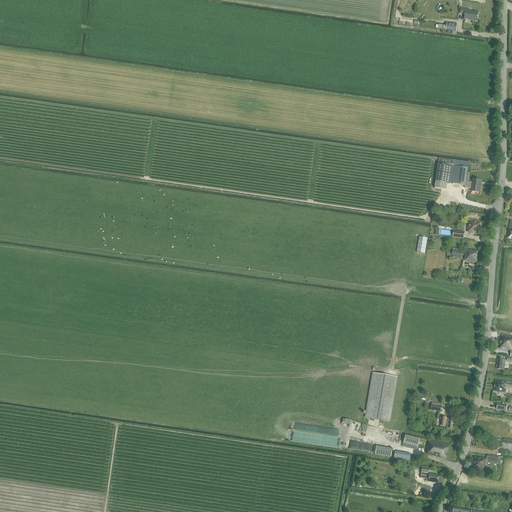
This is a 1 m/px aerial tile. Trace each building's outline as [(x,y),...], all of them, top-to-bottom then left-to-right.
[(464,18),(470,19),(469,20),(477,21),(478,13),(469,11),(469,9),(461,8),(460,14),(465,15),(464,18)] [(457,24),(447,23),(446,30),(456,32),(457,24)] [(469,162),(439,158),(435,188),(443,189),(444,182),(465,186),(465,188),(471,189),(471,191),(480,193),(482,181),(473,180),(473,183),(468,182),(469,178),(467,178),(468,168),(469,162)] [(471,234),(481,235),(483,221),(470,219),(468,232),(471,232),(471,234)] [(453,238),(464,239),(465,232),(454,231),(453,238)] [(417,252),(425,253),(427,239),(419,237),(417,252)] [(452,252),(452,257),(461,258),(462,249),(453,248),(452,252)] [(465,261),(468,262),(476,263),(478,252),(466,250),(465,261)] [(501,344),(500,349),(511,351),(511,348),(511,336),(502,335),(501,344)] [(498,365),(497,369),(504,370),(506,360),(498,359),(498,365)] [(365,418),(390,422),(397,377),(373,373),(365,418)] [(511,382),(495,380),(494,391),(505,393),(506,387),(510,388),(509,389),(511,389),(511,382)] [(497,410),(506,411),(507,403),(503,402),(503,405),(497,404),(497,410)] [(430,410),(440,411),(441,404),(431,403),(430,410)] [(446,428),(452,429),(454,418),(442,417),(440,426),(445,426),(445,425),(447,425),(446,428)] [(340,427),(357,433),(359,425),(342,419),(340,427)] [(345,437),(345,438),(358,439),(359,433),(349,431),(348,433),(342,432),(342,430),(341,430),(340,436),(345,437)] [(402,447),(416,450),(419,439),(405,435),(402,447)] [(426,454),(445,459),(449,446),(429,440),(426,451),(427,451),(426,454)] [(391,458),(392,450),(376,447),(375,456),(391,458)] [(410,461),(411,454),(395,452),(394,459),(410,461)] [(474,457),(472,469),(481,470),(481,469),(485,470),(486,461),(498,463),(499,456),(487,455),(486,459),(474,457)] [(422,468),(420,478),(426,479),(426,481),(437,483),(438,475),(428,474),(429,469),(422,468)]
